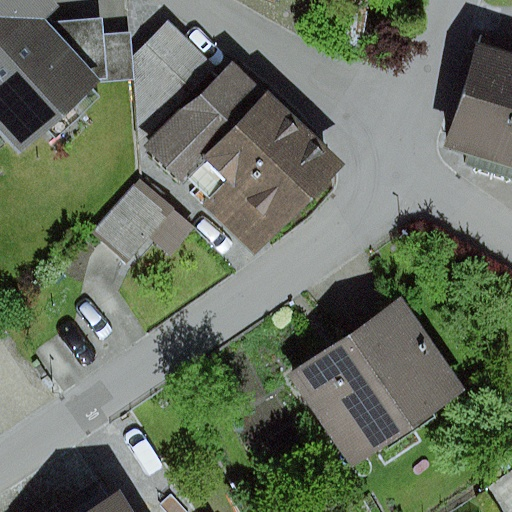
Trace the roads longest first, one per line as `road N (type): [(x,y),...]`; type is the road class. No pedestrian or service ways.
road 1 (residential): [(0,476),(407,170)]
road 2 (residential): [(189,0),(378,138),(407,170)]
road 3 (residential): [(452,0),(407,170)]
road 4 (residential): [(407,170),(511,236)]
